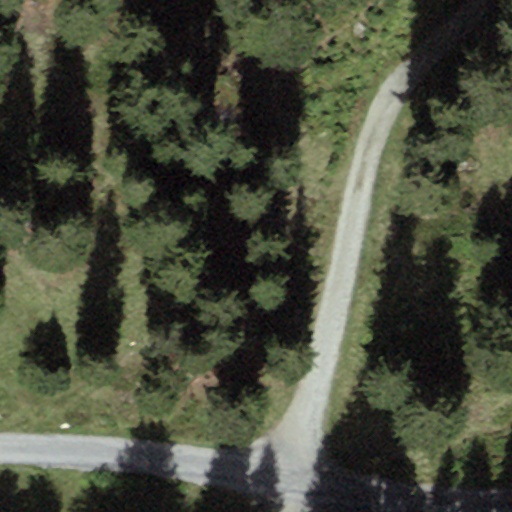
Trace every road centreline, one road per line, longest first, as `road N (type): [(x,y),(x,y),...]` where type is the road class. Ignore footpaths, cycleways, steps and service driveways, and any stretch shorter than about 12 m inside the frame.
road 1 (track): [(295,485),(351,219),(387,108),(491,0)]
road 2 (track): [(0,450),(295,485)]
road 3 (track): [(511,502),(295,485)]
